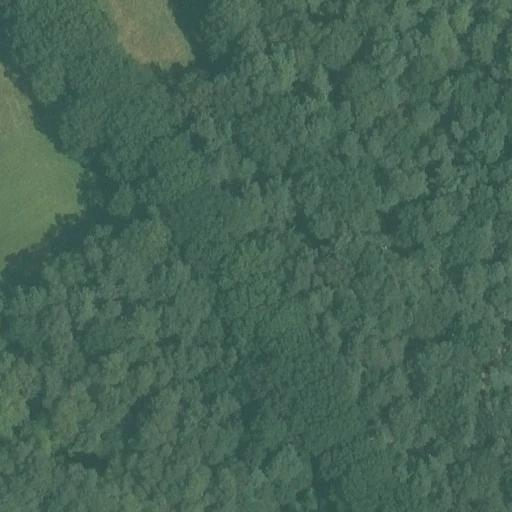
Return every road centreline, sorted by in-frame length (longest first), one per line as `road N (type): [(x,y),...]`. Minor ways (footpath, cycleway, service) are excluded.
road 1 (track): [(364,511),(24,0)]
road 2 (track): [(0,389),(148,342),(196,256),(195,220)]
